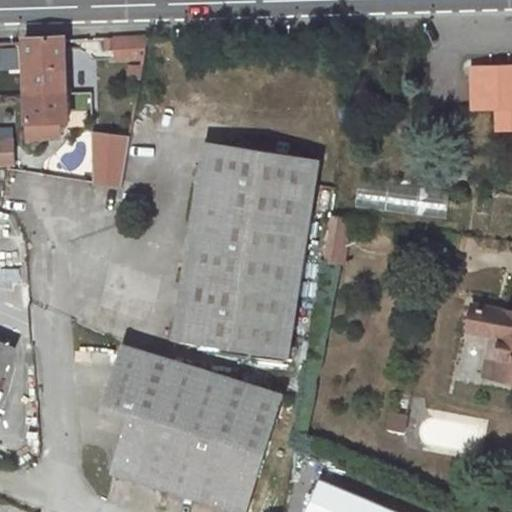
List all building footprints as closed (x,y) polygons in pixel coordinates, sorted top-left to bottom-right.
[(21,38),(22,44),(24,95),(66,94),(83,93),(76,78),(81,42),(63,42),(62,36),(21,38)] [(148,36),(104,38),(104,49),(113,48),(115,60),(142,59),(148,36)] [(511,66),(470,68),(471,108),(495,107),(496,129),(511,128),(511,66)] [(62,122),(67,122),(66,94),(24,95),(25,135),(62,134),(62,122)] [(112,186),(123,139),(100,135),(86,133),(88,180),(112,186)] [(0,165),(14,166),(15,136),(0,135),(0,165)] [(205,142),(174,340),(289,359),(321,161),(205,142)] [(350,219),(331,217),(325,260),(343,263),(350,219)] [(479,307),(470,305),(465,331),(475,333),(479,307)] [(505,311),(479,307),(475,333),(488,335),(498,337),(491,378),(511,381),(511,315),(504,314),(505,311)] [(481,376),(491,378),(498,337),(488,335),(481,376)] [(242,511),(281,397),(124,347),(104,416),(125,423),(113,470),(237,511),(242,511)] [(397,511),(319,479),(304,511),(397,511)]
